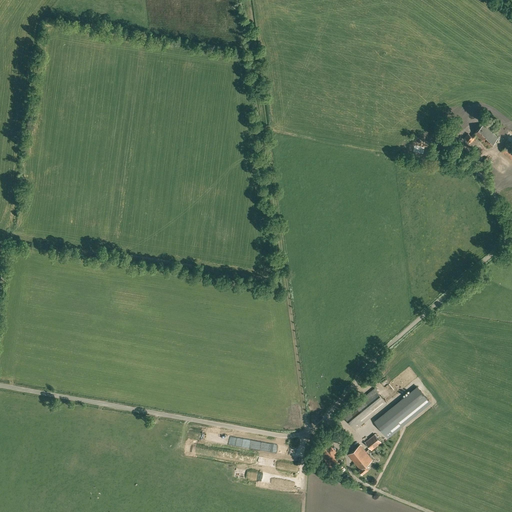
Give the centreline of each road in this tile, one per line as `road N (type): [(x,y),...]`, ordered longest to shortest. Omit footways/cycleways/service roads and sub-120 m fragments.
road 1 (unclassified): [(0,385),(300,434),(511,236)]
road 2 (track): [(248,0),(308,431)]
